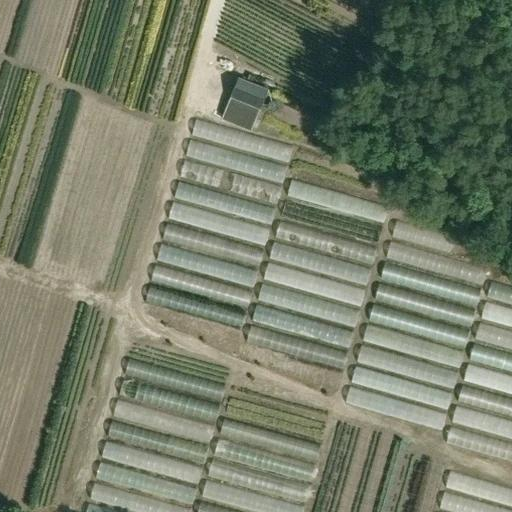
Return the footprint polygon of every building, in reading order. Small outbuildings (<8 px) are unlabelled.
[(252,130),(268,90),(239,78),(223,118),(252,130)] [(203,140),(180,230),(201,235),(205,219),(209,220),(214,198),(219,199),(215,216),(236,221),(240,205),(264,211),(264,212),(282,216),(287,198),(291,199),(299,164),(203,140)] [(167,277),(158,316),(252,338),(258,310),(247,307),(243,320),(232,317),(237,296),(265,302),(269,285),(170,262),(167,277)] [(491,329),(500,291),(403,267),(400,280),(396,279),(391,301),(395,302),(391,318),(433,328),(430,338),(384,327),(381,339),(472,362),(476,347),(484,349),(489,328),(491,329)] [(364,344),(368,331),(273,300),(269,313),(364,344)] [(276,357),(280,348),(262,340),(258,349),(276,357)] [(463,469),(511,481),(511,440),(508,439),(503,459),(468,450),(463,469)]
